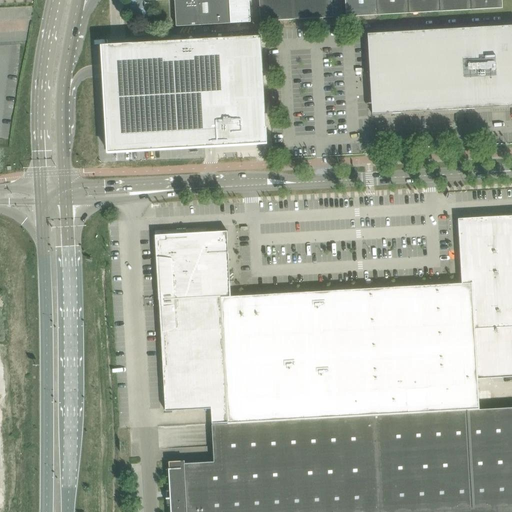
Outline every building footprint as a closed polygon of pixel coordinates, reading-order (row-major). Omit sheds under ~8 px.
[(174,0),(176,26),(186,26),(231,23),(251,22),(249,0),(174,0)] [(259,0),(261,21),(333,18),(332,0),(259,0)] [(345,0),(346,17),(377,15),(376,0),(345,0)] [(376,0),(377,15),(409,14),(407,0),(376,0)] [(407,0),(409,14),(440,12),(439,0),(407,0)] [(439,0),(440,12),(471,10),(470,0),(439,0)] [(470,0),(471,10),(503,8),(502,0),(470,0)] [(511,26),(368,34),(369,61),(373,60),(376,110),(372,111),(372,115),(405,113),(404,109),(422,108),(422,112),(494,108),(494,104),(509,103),(509,107),(511,106),(511,26)] [(267,144),(265,104),(264,83),(263,75),(263,62),(262,52),(261,41),(261,36),(182,41),(167,42),(103,45),(104,65),(104,78),(105,85),(107,118),(106,118),(108,152),(127,151),(210,147),(211,146),(211,147),(223,146),(266,144),(266,145),(267,144)] [(511,215),(507,216),(458,219),(462,284),(472,283),(477,379),(511,376),(511,215)] [(160,231),(155,231),(157,260),(162,260),(177,259),(179,299),(199,298),(198,271),(213,270),(212,257),(229,256),(227,231),(206,233),(205,228),(160,231)] [(179,299),(159,300),(160,307),(163,367),(164,367),(164,374),(163,374),(165,412),(211,409),(212,421),(212,424),(228,423),(229,423),(229,420),(229,408),(223,297),(231,297),(229,256),(212,257),(213,270),(198,271),(199,298),(179,299)] [(162,260),(157,260),(158,286),(159,300),(179,299),(177,259),(162,260)] [(462,284),(401,287),(407,388),(408,399),(409,413),(479,410),(478,391),(477,379),(472,283),(462,284)] [(372,415),(374,415),(409,413),(408,399),(407,388),(401,287),(367,289),(339,290),(339,291),(345,402),(345,417),(372,415)] [(345,417),(345,402),(339,291),(339,290),(307,292),(314,418),(345,417)] [(307,292),(275,294),(281,405),(282,420),(314,418),(307,292)] [(282,420),(281,405),(275,294),(231,297),(223,297),(229,408),(229,420),(229,423),(282,420)] [(409,413),(374,415),(379,511),(511,511),(511,407),(479,410),(409,413)] [(167,498),(166,498),(166,499),(167,499),(168,504),(171,504),(171,511),(379,511),(374,415),(372,415),(345,417),(314,418),(282,420),(229,423),(228,423),(228,424),(222,424),(212,425),(214,458),(214,462),(185,464),(185,461),(169,462),(170,469),(171,491),(170,491),(167,491),(167,498)]
